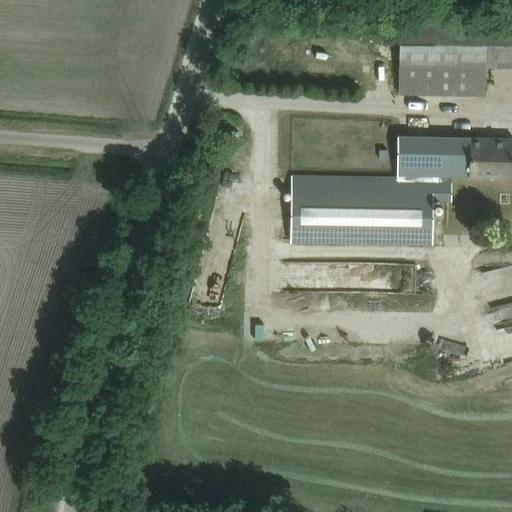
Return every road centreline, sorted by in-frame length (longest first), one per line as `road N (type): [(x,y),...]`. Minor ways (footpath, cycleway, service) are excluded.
road 1 (unclassified): [(68,511),(72,451),(163,151)]
road 2 (unclassified): [(163,151),(0,139)]
road 3 (unclassified): [(163,151),(208,0)]
